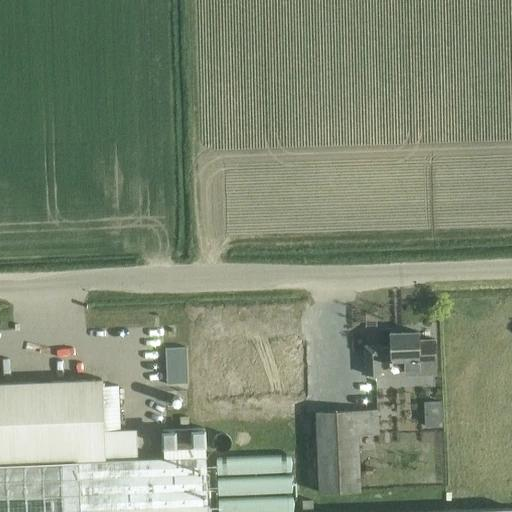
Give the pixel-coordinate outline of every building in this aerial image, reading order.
[(0,273),(27,273),(27,261),(0,261),(0,273)] [(418,332),(390,332),(390,347),(379,347),(378,345),(364,345),(365,374),(379,373),(379,361),(403,360),(403,372),(435,371),(435,339),(418,340),(418,332)] [(304,340),(209,344),(211,398),(306,395),(304,340)] [(0,511),(511,511),(511,507),(396,511),(208,511),(206,456),(205,429),(163,431),(164,458),(137,459),(136,430),(119,431),(104,432),(102,379),(0,383),(0,511)] [(377,410),(316,412),(319,492),(360,491),(358,435),(378,434),(377,410)] [(213,440),(213,442),(213,443),(213,445),(214,446),(215,448),(216,449),(218,450),(219,450),(221,451),(222,451),(224,451),(225,450),(227,450),(228,449),(229,448),(230,446),(231,445),(232,443),(232,442),(232,440),(231,438),(230,437),(229,435),(228,434),(227,433),(225,433),(224,432),(222,432),(221,432),(219,433),(218,433),(216,434),(215,435),(214,437),(213,438),(213,440)] [(236,447),(236,462),(311,462),(311,446),(236,447)] [(238,501),(314,500),(314,483),(312,483),(312,465),(238,466),(238,501)]
